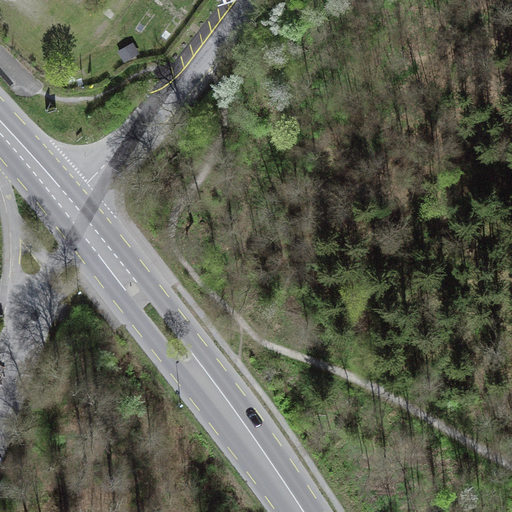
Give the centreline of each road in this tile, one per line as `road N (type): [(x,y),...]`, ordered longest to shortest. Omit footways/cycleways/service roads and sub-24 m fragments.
road 1 (secondary): [(303,511),(67,205)]
road 2 (unclassified): [(201,58),(67,205)]
road 3 (residential): [(0,416),(39,289)]
